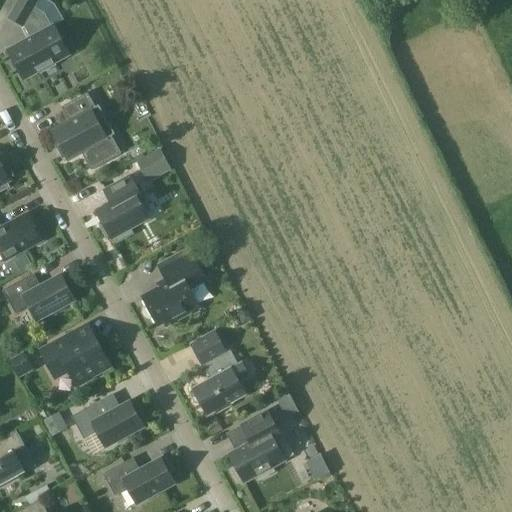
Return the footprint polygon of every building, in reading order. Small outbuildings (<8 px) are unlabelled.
[(54,63),(69,55),(53,26),(50,27),(43,14),(32,8),(36,0),(19,0),(9,18),(22,26),(23,24),(31,38),(7,51),(23,80),(39,71),(40,74),(55,65),(54,63)] [(91,171),(121,154),(111,137),(115,135),(98,105),(95,107),(87,93),(61,107),(69,121),(51,131),(67,161),(81,153),(91,171)] [(162,148),(137,162),(149,183),(173,169),(162,148)] [(9,181),(0,164),(0,192),(9,187),(6,182),(9,181)] [(129,229),(148,219),(140,203),(144,201),(130,176),(104,191),(110,203),(95,212),(103,225),(99,226),(106,238),(109,237),(111,239),(113,238),(116,243),(132,234),(129,229)] [(0,253),(4,261),(41,241),(40,237),(42,236),(37,227),(35,228),(27,214),(1,228),(0,226),(0,253)] [(158,267),(167,284),(142,298),(157,326),(163,322),(165,326),(199,308),(188,289),(205,280),(189,250),(158,267)] [(36,321),(74,301),(68,289),(70,287),(65,277),(62,278),(60,275),(34,290),(27,278),(2,291),(15,313),(28,306),(36,321)] [(91,376),(110,366),(88,326),(40,352),(54,378),(67,371),(77,387),(93,378),(91,376)] [(226,353),(214,331),(190,344),(202,367),(204,367),(211,380),(192,390),(206,416),(245,395),(231,370),(238,366),(230,351),(226,353)] [(105,448),(143,427),(137,415),(139,414),(133,403),(131,405),(129,402),(103,416),(96,403),(71,417),(84,440),(97,433),(105,448)] [(267,412),(240,426),(247,439),(242,442),(245,446),(236,451),(228,455),(235,468),(231,470),(237,482),(241,479),(243,483),(256,475),(259,480),(273,472),(271,468),(285,460),(293,456),(279,429),(277,430),(267,412)] [(0,485),(35,467),(16,430),(0,438),(0,485)] [(136,505),(174,484),(168,472),(170,470),(164,460),(162,461),(160,459),(134,473),(127,461),(102,474),(115,497),(128,490),(136,505)] [(46,511),(40,500),(18,511),(46,511)]
